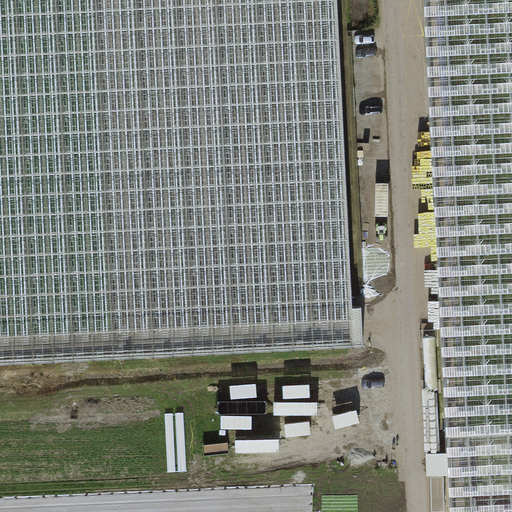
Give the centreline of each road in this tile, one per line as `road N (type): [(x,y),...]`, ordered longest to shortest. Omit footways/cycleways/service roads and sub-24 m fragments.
road 1 (track): [(394,0),(420,511)]
road 2 (track): [(0,342),(410,335)]
